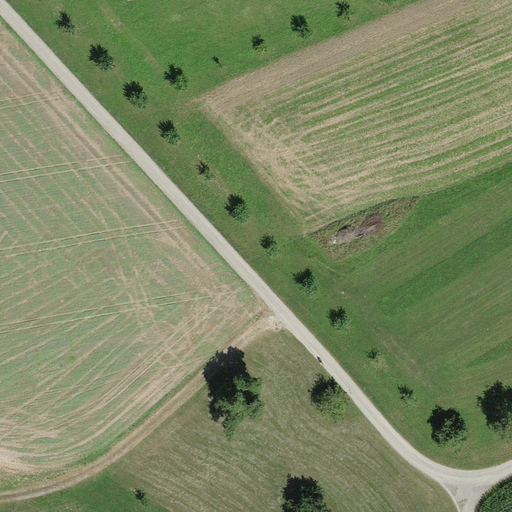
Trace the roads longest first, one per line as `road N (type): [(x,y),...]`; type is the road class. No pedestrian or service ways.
road 1 (track): [(0,1),(277,307)]
road 2 (track): [(277,307),(102,463),(24,493),(0,493)]
road 3 (track): [(277,307),(420,466)]
